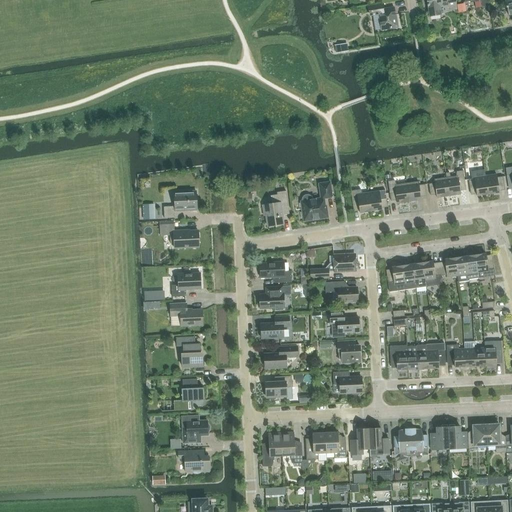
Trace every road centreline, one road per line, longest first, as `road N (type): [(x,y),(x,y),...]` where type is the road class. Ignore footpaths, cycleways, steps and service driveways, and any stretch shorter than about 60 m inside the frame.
road 1 (residential): [(249,419),(240,248)]
road 2 (residential): [(376,388),(511,380)]
road 3 (residential): [(377,414),(511,406)]
road 4 (residential): [(376,388),(368,256)]
road 5 (residential): [(368,256),(496,238)]
road 6 (residential): [(240,248),(367,227)]
road 7 (residential): [(377,414),(249,419)]
road 8 (residential): [(367,227),(490,210)]
